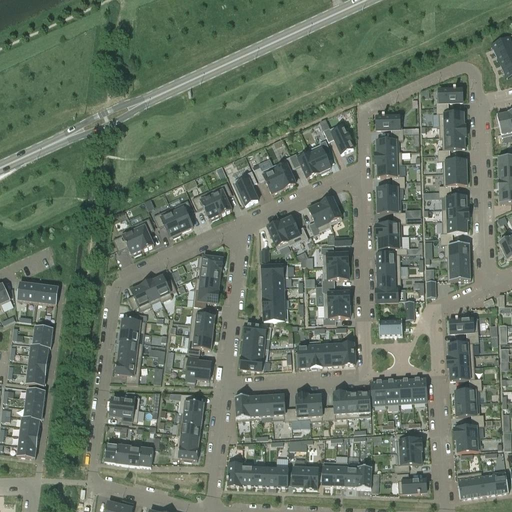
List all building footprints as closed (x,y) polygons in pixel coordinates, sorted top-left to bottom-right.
[(492,47),(491,47),(495,56),(511,47),(511,44),(509,39),(492,47)] [(511,47),(495,56),(499,64),(511,57),(511,47)] [(511,57),(499,64),(502,72),(511,67),(511,57)] [(511,67),(502,72),(506,81),(507,81),(507,80),(511,77),(511,67)] [(437,105),(436,106),(436,111),(448,111),(448,105),(462,105),(462,91),(456,92),(456,91),(453,91),(454,92),(437,92),(437,105)] [(436,117),(433,117),(433,129),(439,129),(464,128),(464,116),(449,116),(448,111),(436,111),(436,117)] [(508,115),(497,118),(502,140),(511,137),(511,131),(508,115)] [(402,118),(377,119),(377,133),(391,132),(391,138),(403,137),(403,132),(402,132),(402,118)] [(341,157),(354,152),(351,146),(352,145),(348,137),(347,138),(342,127),(330,132),(329,131),(323,134),(328,145),(334,142),(341,157)] [(464,128),(439,129),(439,141),(442,141),(442,140),(464,140),(464,141),(466,141),(465,128),(464,128)] [(391,143),(376,144),(377,156),(399,155),(399,143),(403,143),(403,137),(391,138),(391,143)] [(442,153),(438,153),(438,159),(450,158),(450,153),(465,152),(464,141),(464,140),(442,140),(442,141),(442,153)] [(320,147),(308,153),(319,176),(321,175),(322,177),(329,173),(328,171),(331,170),(325,157),(331,155),(326,143),(320,146),(320,147)] [(296,157),(290,159),(295,171),(301,168),(307,181),(319,176),(308,153),(297,158),(296,157)] [(377,156),(375,156),(376,168),(377,168),(400,167),(402,167),(402,155),(399,155),(377,156)] [(450,158),(438,159),(438,161),(438,164),(443,164),(443,176),(467,176),(466,163),(450,164),(450,158)] [(290,173),(295,171),(290,159),(284,162),(284,163),(273,169),(284,192),(296,186),(290,173)] [(511,159),(498,160),(498,172),(511,171),(511,159)] [(260,170),(254,173),(259,185),(265,182),(272,197),(284,192),(273,169),(270,162),(259,167),(260,170)] [(400,167),(377,168),(377,180),(393,180),(393,185),(405,185),(405,179),(400,179),(400,167)] [(511,171),(498,172),(499,183),(511,182),(511,171)] [(246,209),(258,203),(251,188),(257,185),(252,174),(245,177),(246,178),(234,183),(246,209)] [(443,189),(439,189),(439,195),(451,194),(451,189),(467,188),(467,176),(443,176),(443,189)] [(499,183),(498,183),(498,195),(499,195),(511,194),(511,182),(499,183)] [(393,191),(376,191),(377,204),(401,203),(400,191),(405,190),(405,185),(393,185),(393,191)] [(220,218),(232,213),(226,200),(232,198),(227,186),(210,194),(220,218)] [(220,218),(210,194),(192,201),(198,213),(203,211),(209,223),(212,222),(212,223),(219,220),(218,219),(220,218)] [(451,194),(439,195),(439,200),(446,200),(446,212),(446,213),(467,212),(467,211),(466,199),(451,200),(451,194)] [(511,194),(499,195),(499,206),(511,206),(511,194)] [(333,201),(321,207),(330,228),(331,227),(342,222),(333,201)] [(401,203),(377,204),(377,216),(394,216),(394,221),(406,221),(406,215),(401,215),(401,203)] [(171,211),(181,235),(193,230),(187,218),(193,215),(188,204),(171,211)] [(332,230),(331,227),(330,228),(321,207),(309,212),(314,225),(309,228),(314,239),(320,236),(319,235),(332,230)] [(181,235),(171,211),(153,219),(159,231),(165,228),(170,240),(173,239),(173,241),(180,238),(180,236),(181,235)] [(446,212),(442,212),(442,224),(467,223),(467,224),(468,224),(468,211),(467,211),(467,212),(446,213),(446,212)] [(281,224),(279,225),(290,247),(289,248),(290,249),(301,243),(302,244),(308,242),(303,230),(297,233),(291,220),(289,221),(288,219),(281,223),(281,224)] [(131,229),(132,231),(133,231),(143,253),(142,253),(142,254),(154,248),(148,236),(154,233),(149,221),(131,229)] [(394,227),(376,227),(377,240),(378,240),(402,239),(401,227),(406,226),(406,221),(394,221),(394,227)] [(442,236),(440,237),(440,242),(452,242),(452,236),(467,236),(467,224),(467,223),(442,224),(442,236)] [(290,247),(279,225),(268,230),(278,253),(289,248),(290,247)] [(141,254),(142,253),(143,253),(133,231),(132,231),(121,236),(122,238),(113,243),(118,254),(128,250),(131,258),(134,257),(134,258),(141,255),(141,254)] [(402,239),(378,240),(378,252),(395,252),(395,257),(400,257),(407,257),(423,256),(422,245),(418,245),(418,251),(409,251),(409,239),(402,239)] [(509,240),(499,245),(507,264),(511,261),(511,245),(510,240),(509,240)] [(452,242),(440,242),(440,248),(444,248),(444,261),(447,261),(447,260),(469,259),(469,247),(453,247),(452,242)] [(323,270),(348,269),(348,256),(334,256),(333,250),(321,250),(321,257),(322,257),(323,270)] [(395,257),(376,258),(376,270),(400,269),(400,257),(395,257)] [(221,273),(221,274),(222,274),(223,261),(217,261),(218,259),(210,258),(210,260),(199,258),(198,271),(200,271),(221,273)] [(469,259),(447,260),(447,261),(447,272),(470,271),(469,259)] [(262,269),(263,281),(286,280),(288,280),(288,268),(262,269)] [(348,269),(323,270),(323,283),(322,283),(322,289),(335,289),(335,283),(349,282),(348,269)] [(400,269),(376,270),(377,281),(401,280),(400,269)] [(199,281),(219,284),(221,274),(221,273),(200,271),(199,281)] [(470,271),(447,272),(447,284),(470,283),(470,271)] [(161,303),(160,303),(161,305),(172,300),(170,296),(176,293),(171,281),(165,284),(163,279),(152,284),(161,303)] [(218,294),(219,284),(199,281),(196,280),(195,292),(218,294)] [(286,291),(286,280),(263,281),(263,291),(284,291),(286,291)] [(401,280),(377,281),(377,292),(397,292),(397,293),(401,292),(401,280)] [(306,282),(306,290),(315,290),(314,282),(306,282)] [(141,288),(142,288),(151,307),(160,303),(161,303),(152,284),(152,283),(141,288)] [(435,284),(427,284),(427,301),(436,301),(435,284)] [(27,305),(30,286),(20,285),(17,304),(27,305)] [(11,303),(3,286),(0,287),(0,304),(1,307),(11,303)] [(39,287),(30,286),(27,305),(37,306),(39,287)] [(39,287),(37,306),(46,307),(49,289),(39,287)] [(142,288),(131,293),(134,298),(128,301),(133,313),(139,310),(141,314),(152,309),(151,307),(142,288)] [(57,308),(59,290),(49,289),(46,307),(57,308)] [(335,296),(335,289),(322,289),(322,296),(324,296),(324,309),(349,308),(349,295),(335,296)] [(284,302),(284,301),(284,291),(263,291),(263,302),(284,302)] [(218,294),(195,292),(193,310),(206,311),(206,305),(218,306),(219,294),(218,294)] [(377,292),(376,292),(376,306),(398,305),(397,293),(397,292),(377,292)] [(263,302),(264,313),(287,312),(286,301),(284,301),(284,302),(263,302)] [(486,310),(494,306),(492,301),(483,305),(486,310)] [(414,304),(405,304),(406,323),(414,323),(414,304)] [(349,308),(324,309),(324,321),(323,321),(323,328),(336,328),(336,321),(350,321),(349,308)] [(206,311),(193,310),(191,328),(214,330),(215,319),(205,317),(206,311)] [(288,312),(287,312),(264,313),(264,325),(288,324),(288,312)] [(121,333),(145,336),(146,324),(141,324),(142,317),(129,316),(128,322),(122,322),(121,333)] [(466,335),(466,341),(478,340),(477,321),(458,322),(458,321),(456,321),(456,322),(450,323),(451,336),(466,335)] [(402,324),(379,324),(379,339),(402,338),(402,324)] [(246,327),(245,339),(270,342),(271,330),(246,327)] [(212,341),(214,330),(191,328),(189,338),(212,341)] [(52,342),(54,331),(35,329),(34,339),(52,342)] [(143,347),(145,336),(121,333),(119,345),(120,345),(120,344),(143,347)] [(211,353),(212,341),(189,338),(187,357),(200,358),(201,352),(211,353)] [(52,342),(34,339),(33,348),(33,349),(49,351),(51,351),(52,342)] [(245,339),(243,349),(269,353),(270,342),(245,339)] [(448,347),(448,359),(448,360),(474,358),(473,346),(479,346),(478,340),(466,341),(467,346),(448,347)] [(119,355),(142,358),(143,347),(120,344),(120,345),(119,355)] [(317,370),(322,369),(320,346),(321,346),(321,344),(309,345),(309,347),(310,347),(311,370),(312,372),(317,372),(317,370)] [(331,348),(332,348),(332,346),(321,346),(320,346),(322,369),(333,369),(331,348)] [(408,347),(408,359),(420,358),(420,346),(408,347)] [(310,347),(309,347),(298,348),(299,371),(311,370),(310,347)] [(333,369),(343,368),(342,347),(332,348),(331,348),(333,369)] [(354,347),(342,347),(343,368),(355,367),(354,347)] [(30,358),(48,360),(49,351),(33,349),(33,348),(31,348),(30,358)] [(243,349),(242,360),(265,363),(265,364),(267,364),(269,353),(243,349)] [(142,358),(119,355),(118,365),(117,366),(141,368),(142,358)] [(29,368),(47,370),(48,360),(30,358),(29,368)] [(474,370),(474,358),(448,360),(448,359),(447,360),(448,372),(449,372),(449,371),(474,370)] [(187,372),(210,375),(211,366),(198,364),(198,361),(184,359),(183,372),(187,372)] [(264,375),(265,364),(265,363),(242,360),(242,362),(240,361),(239,370),(241,370),(241,372),(264,375)] [(138,387),(141,368),(117,366),(118,365),(117,365),(115,377),(126,379),(125,387),(138,387)] [(47,370),(29,368),(27,377),(46,380),(47,370)] [(475,382),(474,370),(449,371),(449,372),(450,384),(469,383),(469,388),(481,387),(481,382),(475,382)] [(161,387),(163,371),(155,371),(153,386),(161,387)] [(186,387),(195,388),(196,382),(209,384),(210,375),(187,372),(186,387)] [(26,387),(45,389),(46,380),(27,377),(26,387)] [(411,382),(413,406),(427,405),(425,381),(411,382)] [(413,406),(411,382),(398,383),(400,407),(413,406)] [(398,383),(385,384),(387,408),(400,407),(398,383)] [(373,409),(387,408),(385,384),(371,385),(373,409)] [(455,407),(479,406),(478,393),(482,393),(481,387),(469,388),(470,394),(454,395),(455,407)] [(46,394),(27,392),(26,402),(45,404),(46,394)] [(334,410),(328,410),(329,422),(347,421),(346,396),(346,395),(333,396),(334,410)] [(369,395),(357,396),(359,421),(371,420),(369,395)] [(359,421),(357,396),(346,396),(347,421),(359,421)] [(179,416),(181,416),(181,415),(203,418),(204,406),(193,405),(194,398),(181,397),(179,416)] [(309,399),(309,397),(296,398),(297,411),(291,412),(291,424),(298,423),(310,422),(309,399)] [(291,424),(291,412),(284,412),(283,398),(271,399),(272,421),(272,424),(285,423),(285,424),(291,424)] [(323,423),(329,422),(328,410),(322,411),(321,398),(309,399),(310,422),(310,425),(323,424),(323,423)] [(112,401),(111,410),(139,413),(140,401),(126,399),(125,402),(112,401)] [(250,423),(248,399),(234,400),(235,401),(236,421),(236,422),(237,423),(236,423),(236,424),(250,423)] [(250,423),(261,422),(260,399),(249,400),(249,399),(248,399),(250,423)] [(272,421),(271,399),(260,399),(261,422),(272,421)] [(25,411),(43,414),(45,404),(26,402),(25,411)] [(471,419),(472,424),(484,423),(483,418),(480,418),(479,406),(455,407),(456,420),(471,419)] [(139,413),(111,410),(110,419),(123,420),(123,423),(137,425),(139,413)] [(43,414),(25,411),(24,420),(24,421),(40,423),(42,424),(43,414)] [(180,427),(201,429),(203,418),(181,415),(181,416),(180,426),(180,427)] [(24,421),(24,420),(22,420),(21,430),(39,433),(40,423),(24,421)] [(484,429),(484,423),(472,424),(472,430),(454,431),(455,444),(456,444),(456,443),(480,442),(479,429),(484,429)] [(199,440),(201,429),(180,427),(180,426),(178,426),(176,438),(179,438),(199,440)] [(19,440),(38,442),(39,433),(21,430),(20,438),(19,440)] [(396,437),(397,456),(421,454),(421,455),(422,455),(421,442),(408,443),(408,436),(396,437)] [(179,438),(177,449),(198,452),(198,451),(199,440),(179,438)] [(37,452),(38,442),(19,440),(18,449),(37,452)] [(456,443),(456,444),(457,456),(481,454),(480,442),(456,443)] [(105,465),(116,466),(117,466),(119,448),(107,446),(106,452),(105,452),(104,459),(105,459),(105,465)] [(141,451),(142,451),(142,448),(130,447),(130,449),(128,468),(140,470),(140,469),(139,469),(141,451)] [(117,466),(116,466),(116,467),(128,468),(130,449),(119,448),(117,466)] [(199,451),(198,451),(198,452),(177,449),(175,448),(174,461),(184,462),(184,464),(191,465),(192,463),(197,464),(199,451)] [(37,452),(18,449),(17,459),(36,461),(37,452)] [(149,452),(142,451),(141,451),(139,469),(140,469),(151,470),(153,453),(153,452),(149,452)] [(422,467),(421,455),(421,454),(397,456),(398,468),(394,468),(395,475),(409,474),(409,468),(422,467)] [(242,469),(243,463),(229,463),(228,481),(227,481),(227,484),(228,484),(228,489),(241,489),(242,488),(241,488),(242,469)] [(323,489),(335,489),(336,465),(324,465),(323,489)] [(336,465),(335,489),(346,490),(347,468),(348,468),(348,466),(336,465)] [(359,469),(358,491),(371,492),(371,491),(371,471),(372,471),(372,466),(358,465),(358,469),(359,469)] [(253,467),(253,470),(252,489),(264,489),(265,468),(253,467)] [(276,471),(277,471),(277,468),(265,468),(264,489),(275,490),(276,471)] [(306,471),(306,468),(294,468),(292,490),(304,491),(305,491),(306,471)] [(356,491),(358,491),(359,469),(358,469),(348,468),(347,468),(346,490),(356,490),(356,491)] [(242,488),(252,489),(253,470),(242,469),(241,488),(242,488)] [(288,471),(277,471),(276,471),(275,490),(287,490),(288,471)] [(305,491),(304,491),(304,492),(317,493),(318,471),(306,471),(305,491)] [(493,476),(493,478),(496,497),(508,495),(508,496),(509,496),(505,474),(493,476)] [(481,475),(469,477),(472,500),(484,499),(481,480),(482,480),(481,475)] [(398,484),(399,497),(418,496),(418,497),(420,497),(420,496),(426,495),(425,482),(409,483),(408,476),(396,477),(397,484),(398,484)] [(460,502),(472,500),(469,477),(456,478),(460,503),(461,503),(460,502)] [(484,499),(496,497),(493,478),(482,480),(481,480),(484,499)]
